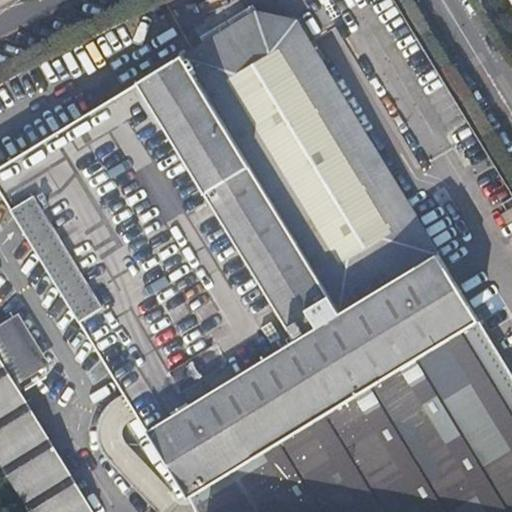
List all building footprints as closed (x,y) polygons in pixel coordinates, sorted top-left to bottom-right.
[(321,0),(303,11),(314,30),(332,19),(321,0)] [(248,178),(332,314),(437,250),(408,203),(298,20),(256,11),(176,60),(248,178)] [(205,205),(248,178),(176,60),(132,87),(205,205)] [(205,205),(132,87),(0,168),(0,185),(147,426),(288,341),(205,205)] [(248,178),(205,205),(288,341),(332,314),(248,178)] [(511,208),(508,210),(502,214),(508,224),(511,221),(511,208)] [(288,341),(147,426),(190,496),(479,320),(437,250),(332,314),(288,341)] [(0,317),(0,355),(20,388),(49,370),(12,310),(0,317)] [(511,511),(511,374),(479,320),(190,496),(197,511),(511,511)] [(0,462),(30,511),(95,511),(20,388),(0,355),(0,462)]
